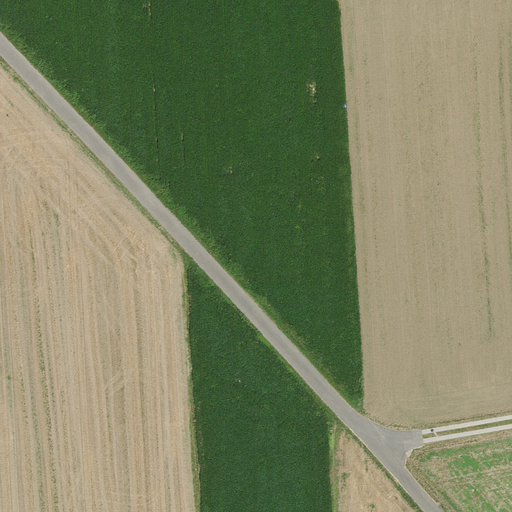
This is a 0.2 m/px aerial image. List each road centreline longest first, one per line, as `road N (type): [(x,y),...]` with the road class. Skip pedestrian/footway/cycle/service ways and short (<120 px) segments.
road 1 (track): [(0,45),(437,511)]
road 2 (track): [(380,448),(511,420)]
